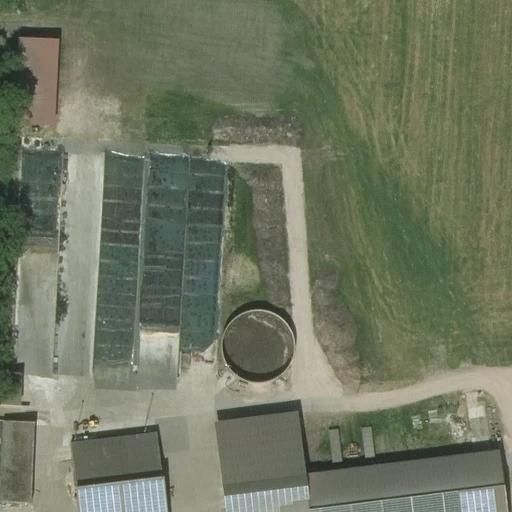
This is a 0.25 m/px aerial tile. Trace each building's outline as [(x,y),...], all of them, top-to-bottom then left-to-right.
[(52,130),(55,43),(22,42),(19,129),(52,130)] [(292,363),(294,348),(291,334),(283,323),(271,315),(257,313),(243,316),(231,324),(223,336),(221,350),(224,364),(232,376),(244,384),(258,386),(272,383),(284,375),(292,363)] [(293,419),(216,429),(226,511),(504,511),(498,454),(300,478),(293,419)] [(35,425),(4,423),(0,504),(32,506),(35,425)] [(156,436),(70,446),(78,511),(165,511),(162,483),(156,436)]
